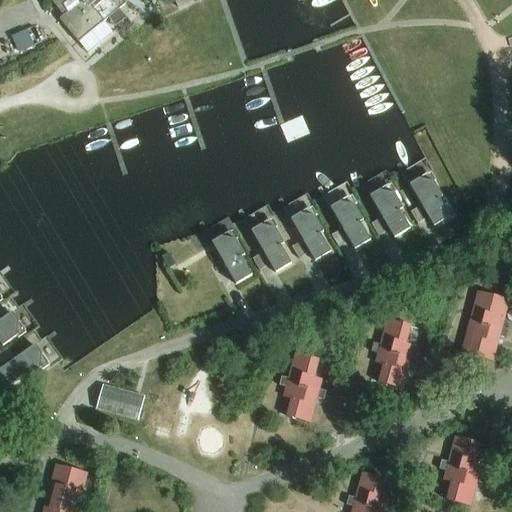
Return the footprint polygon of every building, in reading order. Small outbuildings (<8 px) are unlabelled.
[(52,0),(65,15),(61,18),(81,41),(126,4),(128,0),(52,0)] [(27,31),(13,37),(20,52),(34,46),(27,31)] [(434,227),(450,218),(439,200),(443,198),(428,174),(418,180),(418,181),(411,185),(424,207),(423,208),(434,227)] [(395,239),(410,230),(400,212),(403,210),(389,186),(378,192),(379,193),(372,197),(385,218),(383,219),(395,239)] [(355,251),(371,241),(360,223),(363,221),(349,197),(339,203),(339,204),(332,208),(345,230),(343,231),(355,251)] [(419,208),(411,212),(419,225),(426,221),(419,208)] [(316,262),(331,253),(320,235),(324,233),(310,209),(299,215),(300,216),(293,220),(306,241),(304,242),(316,262)] [(276,274),(292,265),(281,247),(284,245),(270,220),(259,226),(260,227),(253,231),(266,253),(264,254),(276,274)] [(379,220),(372,224),(379,236),(386,232),(379,220)] [(236,286),(252,276),(241,258),(245,256),(230,232),(220,238),(221,239),(214,243),(226,265),(225,266),(236,286)] [(339,232),(332,236),(339,248),(346,244),(339,232)] [(300,244),(293,247),(300,259),(306,255),(300,244)] [(162,257),(170,269),(176,264),(169,253),(162,257)] [(260,256),(253,260),(260,271),(267,267),(260,256)] [(497,318),(503,298),(479,292),(470,321),(501,330),(503,319),(497,318)] [(3,347),(26,331),(19,321),(18,322),(13,315),(0,324),(0,344),(1,344),(3,347)] [(407,344),(412,325),(388,319),(380,349),(410,357),(413,346),(407,344)] [(477,334),(471,353),(492,359),(501,330),(470,321),(467,331),(477,334)] [(26,380),(49,363),(42,354),(41,354),(37,348),(16,362),(15,361),(0,371),(0,379),(7,389),(24,377),(26,380)] [(386,360),(380,382),(401,388),(410,357),(380,349),(377,358),(386,360)] [(9,350),(0,356),(0,359),(3,364),(14,356),(9,350)] [(315,380),(320,361),(295,353),(286,383),(318,392),(321,382),(315,380)] [(294,396),(289,416),(310,422),(318,392),(286,383),(284,393),(294,396)] [(145,397),(104,385),(97,410),(138,422),(145,397)] [(472,464),(478,443),(455,436),(447,466),(478,475),(481,466),(472,464)] [(74,511),(85,474),(55,465),(41,511),(74,511)] [(453,480),(447,499),(470,505),(478,475),(447,466),(444,477),(453,480)] [(378,499),(384,478),(362,471),(353,501),(385,510),(387,502),(378,499)] [(384,511),(385,510),(353,501),(350,511),(384,511)]
